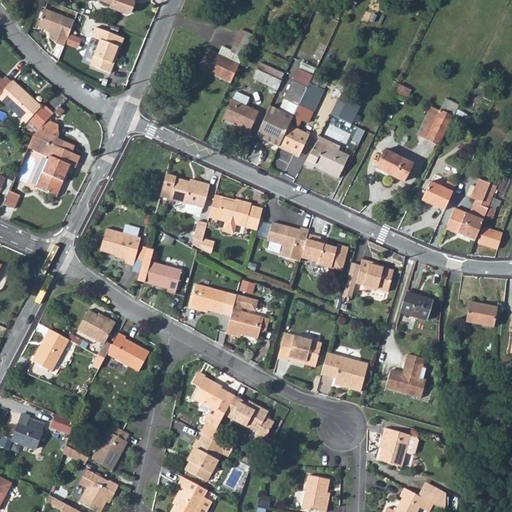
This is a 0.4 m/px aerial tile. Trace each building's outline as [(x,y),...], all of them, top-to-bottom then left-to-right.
[(96,0),(106,4),(105,7),(121,14),(125,13),(129,4),(127,1),(125,0),(96,0)] [(58,42),(66,46),(76,19),(47,8),(39,25),(50,30),(50,29),(54,30),(51,36),(58,42)] [(121,47),(125,37),(118,34),(112,32),(96,26),(92,35),(100,38),(94,55),(99,58),(96,66),(111,72),(115,63),(113,62),(119,46),(121,47)] [(196,64),(230,79),(250,35),(241,31),(233,49),(224,45),(217,53),(204,47),(196,64)] [(115,63),(121,47),(119,46),(113,62),(115,63)] [(99,58),(94,55),(90,64),(96,66),(99,58)] [(269,85),(276,88),(283,75),(259,63),(254,73),(271,80),(269,85)] [(297,67),(291,77),(306,84),(307,81),(310,74),(297,67)] [(0,93),(13,79),(8,74),(5,76),(0,71),(0,93)] [(13,79),(0,93),(28,118),(31,115),(41,124),(49,116),(52,112),(15,77),(13,79)] [(291,77),(282,95),(296,102),(306,84),(291,77)] [(296,102),(294,107),(302,111),(305,107),(310,109),(317,96),(321,88),(307,81),(306,84),(296,102)] [(234,86),(222,111),(242,120),(241,123),(249,126),(259,107),(247,101),(250,94),(234,86)] [(332,102),(328,109),(348,119),(357,101),(337,92),(332,102)] [(282,95),(278,105),(291,112),(294,107),(296,102),(282,95)] [(444,106),(457,113),(463,102),(449,95),(444,106)] [(62,101),(57,107),(62,111),(67,105),(62,101)] [(270,101),(255,131),(277,142),(288,120),(291,112),(278,105),(270,101)] [(421,130),(429,134),(443,108),(435,104),(421,130)] [(429,135),(442,142),(457,113),(444,106),(443,108),(429,134),(429,135)] [(41,124),(36,130),(35,131),(56,140),(52,150),(38,184),(60,193),(74,163),(78,165),(83,151),(75,148),(78,141),(62,135),(61,121),(49,116),(41,124)] [(288,120),(277,142),(297,152),(308,130),(288,120)] [(35,131),(31,141),(52,150),(56,140),(35,131)] [(315,136),(303,160),(310,163),(311,161),(336,173),(347,152),(330,143),(322,139),(315,136)] [(384,144),(376,163),(403,176),(412,157),(384,144)] [(0,194),(9,173),(1,170),(0,172),(0,194)] [(198,181),(187,178),(172,174),(173,173),(164,170),(158,193),(184,200),(199,204),(200,204),(207,181),(199,179),(198,181)] [(446,220),(475,234),(489,202),(480,197),(491,175),(482,171),(473,190),(478,192),(471,207),(456,200),(446,220)] [(491,175),(480,197),(489,202),(499,179),(491,175)] [(422,197),(442,208),(452,188),(456,180),(448,176),(444,184),(432,178),(422,197)] [(22,190),(12,186),(6,199),(16,204),(22,190)] [(223,197),(215,195),(208,217),(224,222),(222,229),(224,232),(230,234),(233,232),(235,225),(257,231),(263,208),(251,206),(251,204),(236,200),(235,201),(234,203),(223,200),(223,197)] [(199,204),(184,200),(182,205),(184,209),(194,211),(197,209),(199,204)] [(489,204),(485,215),(490,216),(494,206),(489,204)] [(200,234),(204,219),(195,216),(190,234),(193,235),(199,237),(200,234)] [(284,224),(285,222),(270,217),(265,235),(281,240),(278,252),(298,258),(300,254),(307,229),(308,226),(299,223),(298,225),(290,223),(289,226),(284,224)] [(98,247),(107,249),(107,247),(114,248),(113,253),(123,255),(122,259),(131,261),(138,233),(103,224),(98,247)] [(477,240),(496,245),(498,241),(502,230),(482,224),(477,240)] [(307,229),(300,254),(317,259),(317,261),(340,268),(347,245),(336,241),(335,244),(319,239),(320,233),(307,229)] [(172,235),(162,230),(159,236),(168,241),(172,235)] [(210,237),(200,234),(199,237),(197,244),(207,249),(210,237)] [(144,243),(139,260),(146,262),(142,278),(165,284),(164,287),(172,289),(179,265),(148,257),(151,245),(144,243)] [(350,294),(354,279),(362,281),(363,285),(373,287),(375,285),(387,288),(392,268),(382,265),(382,263),(360,256),(354,277),(346,275),(341,292),(350,294)] [(139,260),(135,276),(142,278),(146,262),(139,260)] [(244,278),(240,289),(253,293),(257,283),(244,278)] [(187,304),(195,306),(196,303),(205,306),(229,312),(231,305),(235,291),(235,290),(193,280),(187,304)] [(408,286),(402,310),(427,317),(434,293),(408,286)] [(229,312),(224,329),(234,332),(235,329),(239,330),(256,335),(258,327),(261,328),(264,326),(267,315),(238,306),(239,303),(241,302),(251,305),(253,304),(254,298),(253,296),(235,291),(231,305),(229,312)] [(471,304),(468,324),(495,328),(498,308),(471,304)] [(103,340),(97,350),(104,354),(107,349),(111,340),(105,337),(114,319),(107,315),(105,316),(86,306),(76,326),(103,340)] [(69,335),(50,325),(45,332),(46,333),(41,343),(39,342),(32,356),(51,367),(69,335)] [(111,340),(107,349),(140,366),(150,346),(125,333),(126,331),(118,327),(111,340)] [(283,329),(276,354),(286,357),(287,356),(296,358),(297,355),(307,358),(306,361),(314,363),(320,339),(283,329)] [(73,333),(70,338),(80,345),(83,339),(73,333)] [(325,348),(319,370),(334,374),(332,380),(358,387),(366,359),(325,348)] [(422,354),(405,349),(401,364),(403,365),(402,369),(388,365),(383,383),(418,393),(423,375),(420,374),(423,363),(420,363),(422,354)] [(97,350),(92,361),(99,364),(104,354),(97,350)] [(197,386),(205,372),(197,368),(190,382),(197,386)] [(221,383),(217,381),(218,379),(205,372),(197,386),(193,394),(211,404),(204,416),(206,417),(212,420),(208,426),(203,423),(200,429),(204,431),(211,434),(216,424),(217,423),(220,416),(224,410),(234,391),(234,390),(221,383)] [(241,394),(234,391),(224,410),(230,413),(241,394)] [(241,394),(230,413),(256,427),(255,431),(264,437),(275,417),(265,412),(268,406),(249,395),(247,397),(241,394)] [(56,406),(52,419),(71,425),(75,412),(56,406)] [(41,432),(25,428),(28,419),(29,417),(21,415),(12,441),(36,449),(41,432)] [(206,417),(203,423),(208,426),(212,420),(206,417)] [(28,419),(25,428),(41,432),(44,424),(28,419)] [(108,426),(92,455),(112,466),(128,437),(126,436),(112,428),(116,422),(113,420),(109,427),(108,426)] [(116,422),(112,428),(126,436),(130,430),(116,422)] [(386,430),(383,442),(379,455),(402,461),(407,446),(413,448),(416,447),(419,434),(418,432),(412,430),(412,429),(385,422),(383,430),(386,430)] [(216,424),(211,434),(217,438),(219,439),(220,436),(224,429),(216,424)] [(211,434),(204,431),(201,437),(207,441),(211,434)] [(211,434),(207,441),(213,444),(217,438),(211,434)] [(197,445),(189,457),(184,465),(206,477),(221,449),(213,444),(207,441),(201,437),(197,435),(192,442),(194,443),(197,445)] [(228,440),(226,443),(231,445),(233,446),(237,439),(230,435),(228,440)] [(217,438),(213,444),(221,449),(228,452),(231,445),(226,443),(219,439),(217,438)] [(194,443),(186,456),(189,457),(197,445),(194,443)] [(71,444),(67,452),(85,461),(89,454),(71,444)] [(108,477),(87,465),(79,479),(86,483),(78,498),(98,510),(105,497),(111,487),(114,489),(118,481),(109,476),(108,477)] [(0,471),(0,504),(14,478),(0,471)] [(328,499),(325,499),(327,488),(329,476),(308,471),(301,504),(311,506),(313,505),(326,508),(328,499)] [(178,492),(174,501),(167,511),(196,511),(197,510),(194,509),(202,494),(202,493),(206,486),(181,473),(177,480),(181,482),(176,491),(178,492)] [(430,478),(422,492),(430,497),(434,498),(437,500),(449,506),(450,490),(430,478)] [(422,492),(406,484),(401,493),(404,494),(396,508),(390,505),(385,511),(417,511),(423,504),(426,505),(430,497),(422,492)] [(111,487),(105,497),(108,499),(114,489),(111,487)] [(51,493),(49,502),(56,506),(58,503),(61,498),(51,493)] [(202,494),(194,509),(197,510),(200,511),(203,511),(210,498),(202,494)] [(430,497),(426,505),(432,508),(437,500),(434,498),(430,497)] [(61,498),(58,503),(64,506),(67,501),(61,498)] [(86,511),(83,510),(67,501),(64,506),(62,510),(65,511),(86,511)]
